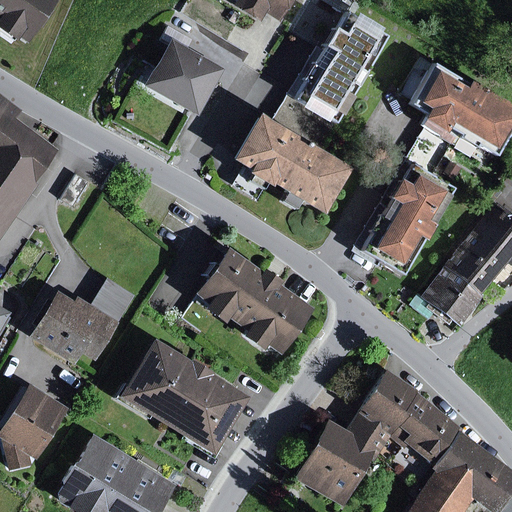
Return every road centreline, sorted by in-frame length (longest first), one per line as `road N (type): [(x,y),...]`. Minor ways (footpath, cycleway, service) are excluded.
road 1 (residential): [(0,81),(250,227),(360,311)]
road 2 (residential): [(233,511),(360,311)]
